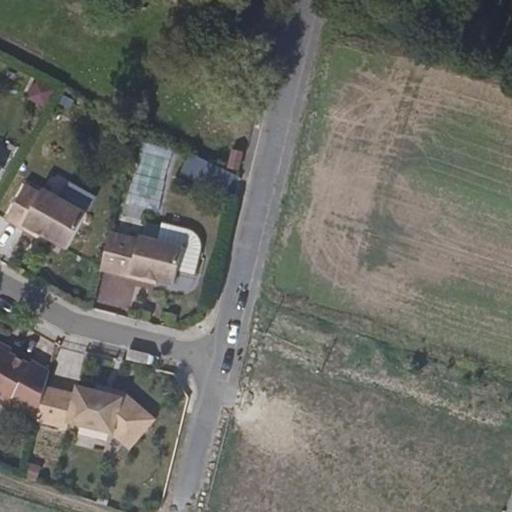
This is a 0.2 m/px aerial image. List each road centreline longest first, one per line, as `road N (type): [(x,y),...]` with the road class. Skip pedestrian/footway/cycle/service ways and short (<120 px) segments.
road 1 (residential): [(218,360),(305,0)]
road 2 (residential): [(218,360),(93,328),(0,279)]
road 3 (residential): [(181,511),(218,360)]
